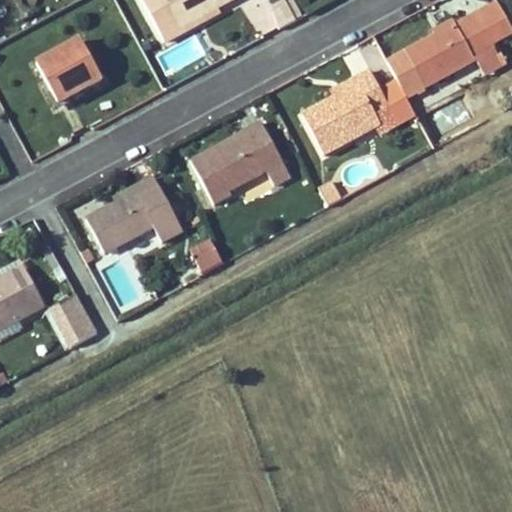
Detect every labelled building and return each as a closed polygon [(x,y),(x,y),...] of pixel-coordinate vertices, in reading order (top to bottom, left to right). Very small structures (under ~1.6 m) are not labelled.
[(163,0),(174,21),(212,0),(216,8),(230,0),(163,0)] [(216,8),(212,0),(174,21),(179,28),(216,8)] [(302,17),(293,0),(289,0),(287,1),(297,21),(302,17)] [(291,24),(297,21),(287,1),(280,5),(291,24)] [(424,88),(475,61),(495,50),(477,15),(456,27),(436,38),(406,54),(424,88)] [(433,33),(436,38),(456,27),(454,22),(433,33)] [(58,105),(102,81),(81,42),(37,65),(58,105)] [(504,66),(495,50),(475,61),(483,77),(504,66)] [(424,88),(406,54),(388,64),(406,98),(424,88)] [(324,156),(375,127),(380,125),(376,116),(390,109),(370,72),(355,80),(358,87),(335,99),(303,116),(324,156)] [(335,99),(358,87),(355,80),(332,93),(335,99)] [(398,124),(390,109),(376,116),(380,125),(375,127),(378,134),(398,124)] [(267,172),(274,187),(291,178),(261,124),(245,132),(248,138),(211,158),(208,152),(190,162),(214,206),(231,197),(229,192),(267,172)] [(211,158),(248,138),(245,132),(208,152),(211,158)] [(154,228),(162,244),(183,233),(154,178),(133,189),(137,195),(117,205),(86,221),(105,255),(154,228)] [(332,182),(319,189),(329,207),(341,200),(332,182)] [(117,205),(137,195),(133,189),(114,199),(117,205)] [(191,252),(201,272),(222,261),(211,242),(191,252)] [(42,248),(54,271),(61,268),(48,245),(42,248)] [(94,261),(88,250),(81,254),(87,265),(94,261)] [(25,269),(0,281),(0,331),(45,307),(25,269)] [(91,323),(78,330),(85,341),(98,334),(91,323)]
